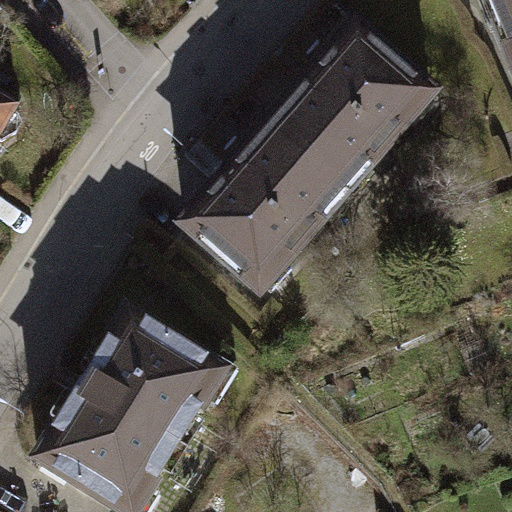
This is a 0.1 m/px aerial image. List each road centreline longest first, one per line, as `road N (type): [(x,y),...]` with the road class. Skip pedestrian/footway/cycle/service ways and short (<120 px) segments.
road 1 (residential): [(160,118),(0,359)]
road 2 (residential): [(265,0),(160,118)]
road 3 (residential): [(160,118),(61,0)]
